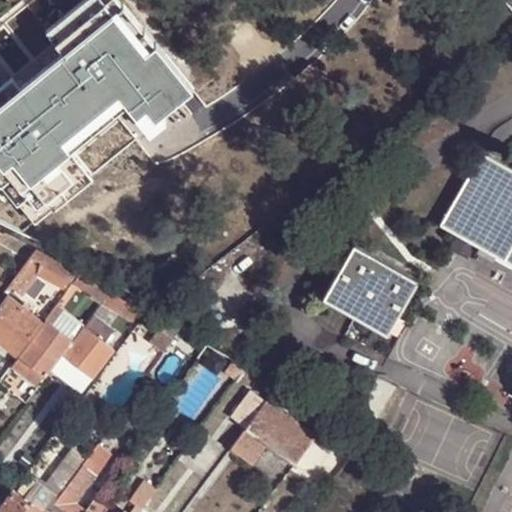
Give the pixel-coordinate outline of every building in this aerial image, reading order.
[(148,129),(193,89),(120,0),(85,0),(48,28),(64,52),(0,104),(0,163),(21,188),(31,181),(46,199),(76,178),(59,158),(72,151),(125,104),(148,129)] [(511,168),(481,151),(441,222),(511,262),(511,168)] [(5,231),(0,238),(0,240),(30,256),(37,247),(5,231)] [(354,242),(323,296),(388,333),(419,279),(354,242)] [(10,284),(22,293),(38,271),(62,285),(74,269),(37,247),(30,256),(10,284)] [(81,272),(75,280),(81,284),(95,292),(97,290),(102,293),(106,286),(81,272)] [(110,289),(106,295),(85,323),(86,325),(91,327),(109,304),(132,317),(140,306),(110,289)] [(0,306),(0,337),(17,351),(42,318),(10,293),(0,306)] [(65,353),(93,374),(114,345),(91,327),(86,325),(65,353)] [(160,327),(150,340),(164,351),(174,337),(160,327)] [(20,353),(46,373),(72,338),(59,328),(45,345),(34,335),(20,353)] [(20,353),(13,363),(21,369),(19,372),(25,376),(27,374),(39,382),(46,373),(20,353)] [(93,374),(65,353),(56,366),(84,386),(93,374)] [(226,369),(238,378),(248,365),(234,358),(226,369)] [(278,407),(285,398),(279,393),(283,387),(280,384),(268,400),(278,407)] [(234,417),(247,428),(268,401),(253,391),(234,417)] [(296,461),(316,434),(302,425),(278,407),(268,400),(268,401),(247,428),(268,442),(296,461)] [(313,409),(302,425),(316,434),(328,419),(313,409)] [(253,464),(268,442),(247,428),(232,447),(253,464)] [(99,440),(93,448),(102,454),(102,455),(108,447),(99,440)] [(102,454),(93,448),(83,463),(89,467),(91,469),(102,454)] [(66,484),(77,470),(63,459),(44,485),(37,480),(24,497),(14,490),(0,508),(0,511),(46,511),(54,501),(66,484)] [(86,471),(89,467),(83,463),(80,466),(86,471)] [(70,501),(90,474),(86,471),(80,466),(77,470),(66,484),(54,501),(65,509),(70,501)] [(124,509),(127,511),(137,511),(155,488),(145,481),(124,509)] [(68,511),(65,509),(54,501),(46,511),(68,511)] [(82,511),(70,501),(65,509),(68,511),(82,511)]
